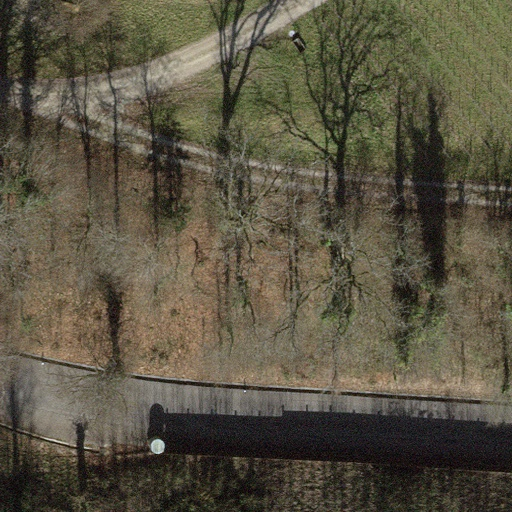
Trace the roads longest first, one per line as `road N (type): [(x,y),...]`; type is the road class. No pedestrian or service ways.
road 1 (track): [(511,193),(290,175),(98,133),(0,97)]
road 2 (residential): [(511,438),(183,416),(0,381)]
road 3 (track): [(98,133),(177,53),(279,0)]
